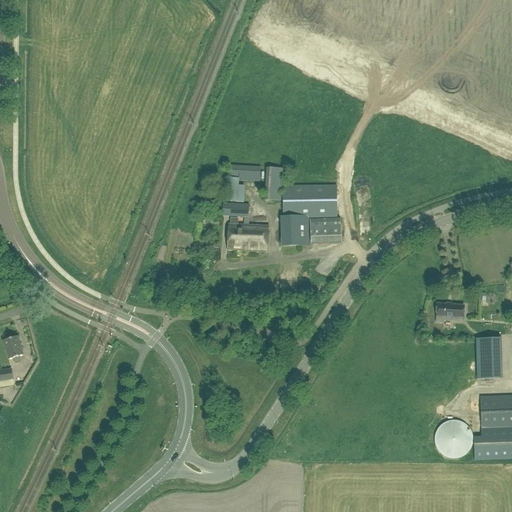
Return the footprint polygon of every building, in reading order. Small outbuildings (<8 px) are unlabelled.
[(261,168),(228,166),(228,176),(238,177),(238,179),(226,179),(225,202),(244,203),(245,187),(240,187),(240,183),(260,184),(261,168)] [(284,170),(266,168),(263,201),(281,202),(282,202),(282,217),(281,217),(281,247),(309,246),(308,218),(337,218),(336,186),(283,187),(284,170)] [(368,195),(358,197),(360,207),(370,205),(368,195)] [(249,205),(225,204),(224,216),(244,217),(243,225),(238,225),(239,219),(230,219),(230,225),(229,224),(228,250),(244,251),(244,252),(266,253),(269,227),(248,225),(249,205)] [(361,209),(362,234),(371,234),(370,209),(361,209)] [(340,240),(339,219),(309,220),(310,242),(340,240)] [(464,307),(437,305),(436,317),(436,323),(443,323),(443,320),(463,321),(464,307)] [(23,356),(17,337),(2,341),(8,360),(13,359),(14,364),(21,362),(19,357),(23,356)] [(496,379),(495,339),(476,340),(477,380),(496,379)] [(15,386),(12,369),(0,370),(0,386),(0,388),(15,386)] [(511,396),(480,398),(481,437),(474,438),(475,461),(511,459),(511,396)] [(435,440),(435,441),(435,442),(435,443),(435,444),(435,445),(435,446),(436,447),(436,448),(436,449),(437,449),(437,450),(438,451),(439,452),(439,453),(440,453),(440,454),(441,454),(441,455),(442,455),(442,456),(443,456),(444,456),(444,457),(445,457),(446,458),(447,458),(448,458),(448,459),(449,459),(450,459),(451,459),(452,459),(453,459),(454,459),(455,459),(456,459),(457,459),(458,459),(459,459),(459,458),(460,458),(461,458),(462,457),(463,457),(464,456),(465,456),(465,455),(466,455),(466,454),(467,454),(467,453),(468,453),(468,452),(469,452),(469,451),(470,450),(470,449),(471,449),(471,448),(471,447),(472,446),(472,445),(472,444),(472,443),(473,442),(473,441),(473,440),(473,439),(473,438),(472,438),(472,437),(472,436),(472,435),(472,434),(471,434),(471,433),(471,432),(470,431),(470,430),(469,430),(469,429),(469,428),(468,428),(468,427),(467,427),(466,426),(465,425),(464,424),(463,424),(463,423),(462,423),(461,423),(460,422),(459,422),(458,422),(457,421),(456,421),(455,421),(454,421),(453,421),(452,421),(451,421),(450,421),(450,422),(449,422),(448,422),(447,422),(446,423),(445,423),(444,424),(443,424),(442,425),(441,426),(440,427),(439,427),(439,428),(438,429),(438,430),(437,430),(437,431),(436,432),(436,433),(436,434),(435,434),(435,435),(435,436),(435,437),(435,438),(435,439),(435,440)]
